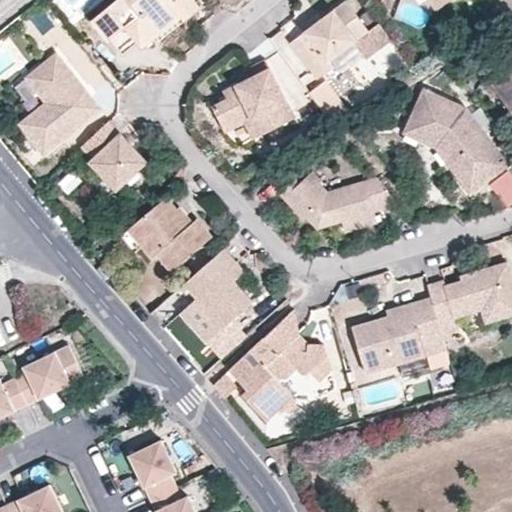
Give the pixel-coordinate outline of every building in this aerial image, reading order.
[(111,0),(93,15),(110,36),(125,24),(141,44),(155,34),(159,38),(200,4),(196,0),(111,0)] [(346,0),(322,0),(284,29),(312,66),(327,55),(321,47),(360,17),(346,0)] [(511,0),(500,0),(506,14),(511,11),(511,0)] [(98,101),(53,49),(25,72),(47,99),(21,122),(44,148),(98,101)] [(511,51),(483,73),(511,112),(511,51)] [(226,93),(211,100),(221,120),(249,107),(261,132),(295,115),(265,55),(250,63),(254,71),(222,86),(226,93)] [(326,79),(308,90),(325,117),(342,106),(326,79)] [(426,88),(408,126),(425,134),(433,132),(441,136),(439,147),(471,190),(508,163),(484,131),(478,135),(465,118),(471,114),(466,108),(426,88)] [(471,114),(465,118),(478,135),(484,131),(471,114)] [(106,118),(81,143),(92,156),(90,159),(117,187),(147,160),(106,118)] [(425,134),(408,126),(406,129),(439,147),(441,136),(433,132),(425,134)] [(487,182),(506,208),(511,203),(511,175),(507,168),(487,182)] [(294,181),(282,193),(304,218),(307,216),(318,227),(338,222),(337,219),(342,217),(343,221),(346,232),(377,224),(374,212),(399,205),(382,180),(369,183),(370,187),(363,189),(362,185),(345,190),(344,195),(330,199),(327,194),(319,186),(321,183),(312,173),(297,184),(294,181)] [(163,190),(126,224),(152,251),(156,247),(173,265),(212,228),(195,209),(184,220),(171,205),(174,202),(163,190)] [(327,194),(330,199),(344,195),(345,190),(327,194)] [(223,241),(185,278),(200,294),(184,309),(222,351),(247,328),(233,312),(255,292),(236,273),(245,264),(223,241)] [(428,284),(432,298),(438,320),(454,315),(452,305),(466,301),(469,311),(481,308),(485,321),(511,313),(511,279),(506,262),(471,270),(473,276),(446,283),(445,279),(428,284)] [(413,309),(351,326),(364,371),(425,354),(422,344),(443,338),(438,320),(432,298),(411,303),(413,309)] [(287,314),(251,346),(259,356),(255,359),(252,356),(236,369),(249,384),(244,389),(269,415),(280,404),(283,406),(296,394),(280,378),(280,372),(286,372),(296,364),(301,370),(309,369),(327,353),(322,337),(310,339),(309,344),(305,345),(297,335),(301,330),(287,314)] [(21,376),(33,402),(89,375),(75,344),(30,365),(33,371),(21,376)] [(0,378),(0,417),(33,402),(21,376),(10,381),(7,375),(0,378)] [(166,440),(135,454),(155,498),(180,486),(174,475),(181,472),(166,440)] [(11,504),(15,511),(66,511),(53,484),(11,504)] [(180,486),(155,498),(161,511),(199,511),(191,495),(186,498),(180,486)]
